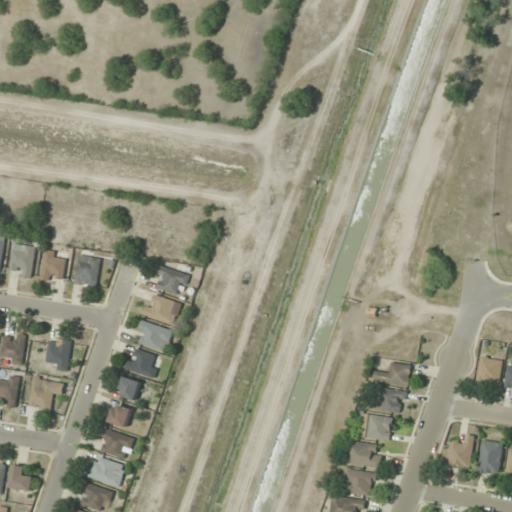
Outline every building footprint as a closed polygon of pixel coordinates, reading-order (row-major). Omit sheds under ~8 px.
[(13,275),(35,275),(35,246),(13,246),(13,275)] [(65,253),(44,253),(44,281),(65,281),(65,253)] [(101,258),(79,256),(77,285),(99,287),(101,258)] [(190,277),(164,265),(154,285),(180,297),(190,277)] [(174,325),(182,304),(153,293),(145,315),(174,325)] [(168,352),(174,330),(143,321),(136,343),(168,352)] [(23,364),(27,336),(6,333),(2,361),(23,364)] [(73,343),(51,339),(47,361),(59,363),(57,369),(68,371),(73,343)] [(152,379),(160,358),(135,348),(127,369),(152,379)] [(477,381),(499,387),(505,362),(484,356),(477,381)] [(374,381),(410,386),(413,366),(392,363),(390,373),(375,371),(374,381)] [(9,381),(0,379),(0,404),(17,407),(21,377),(9,376),(9,381)] [(142,382),(125,377),(120,396),(137,401),(142,382)] [(52,412),(53,395),(63,396),(65,381),(34,378),(31,410),(52,412)] [(403,414),(408,391),(382,387),(378,410),(403,414)] [(110,422),(127,428),(134,410),(116,404),(110,422)] [(361,437),(391,442),(394,418),(365,414),(361,437)] [(98,449),(127,460),(135,439),(106,428),(98,449)] [(465,444),(452,442),(448,466),(471,470),(477,437),(467,435),(465,444)] [(375,471),(385,453),(357,438),(347,456),(375,471)] [(480,472),(501,474),(504,443),(483,441),(480,472)] [(126,465),(97,456),(90,478),(120,487),(126,465)] [(35,478),(26,476),(27,467),(15,465),(11,488),(33,491),(35,478)] [(373,497),(377,474),(348,469),(344,492),(373,497)] [(114,492),(88,483),(80,504),(100,511),(104,501),(111,503),(114,492)] [(363,511),(365,501),(334,495),(330,511),(363,511)]
